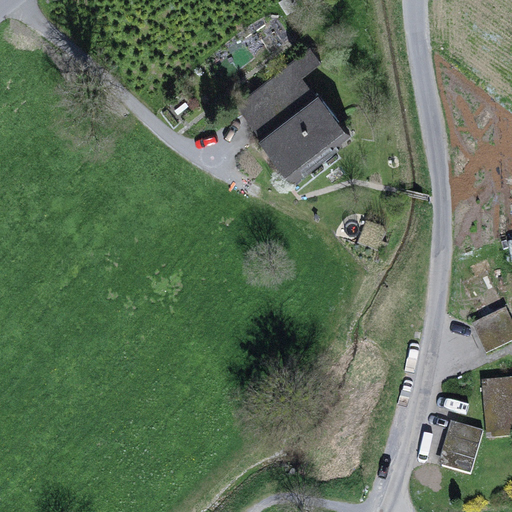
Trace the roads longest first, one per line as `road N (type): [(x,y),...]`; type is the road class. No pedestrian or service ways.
road 1 (residential): [(415,0),(443,241),(420,389),(386,511)]
road 2 (track): [(387,510),(282,496),(251,511)]
